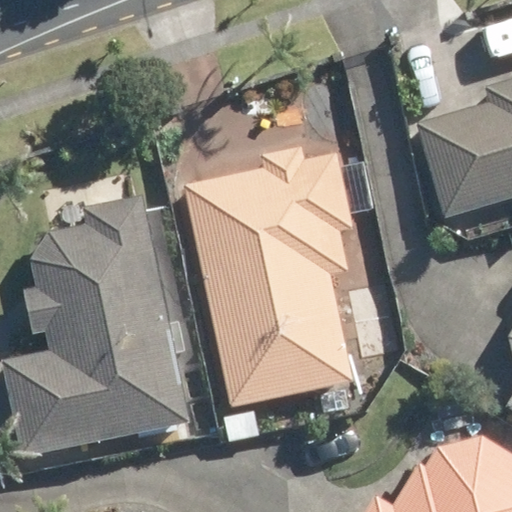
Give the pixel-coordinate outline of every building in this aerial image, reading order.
[(511,16),(499,20),(508,54),(511,52),(511,16)] [(511,81),(500,85),(504,100),(428,122),(456,216),(511,199),(511,81)] [(354,226),(366,223),(350,149),(317,157),(314,143),(274,151),(278,166),(195,183),(241,402),(366,377),(344,273),(363,269),(354,226)] [(59,327),(65,351),(17,362),(35,453),(205,419),(158,195),(97,208),(100,223),(61,233),(43,258),(49,286),(36,289),(45,332),(59,327)] [(264,409),(228,416),(232,438),(268,432),(264,409)] [(389,496),(379,511),(511,511),(511,446),(496,437),(452,448),(441,467),(434,463),(407,507),(389,496)]
